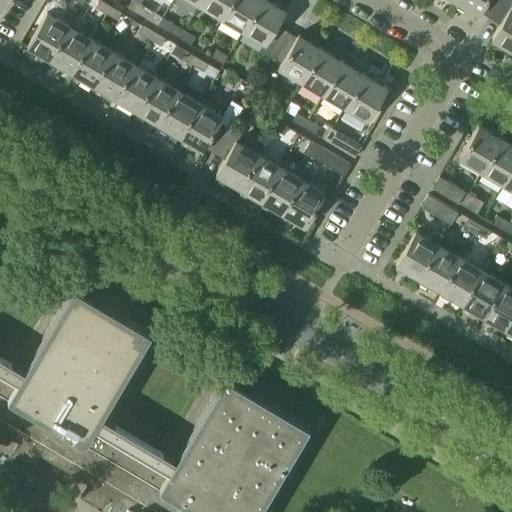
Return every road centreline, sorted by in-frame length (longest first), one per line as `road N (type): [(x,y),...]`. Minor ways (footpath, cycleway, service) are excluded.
road 1 (tertiary): [(511,462),(0,151)]
road 2 (residential): [(344,255),(467,53),(377,0)]
